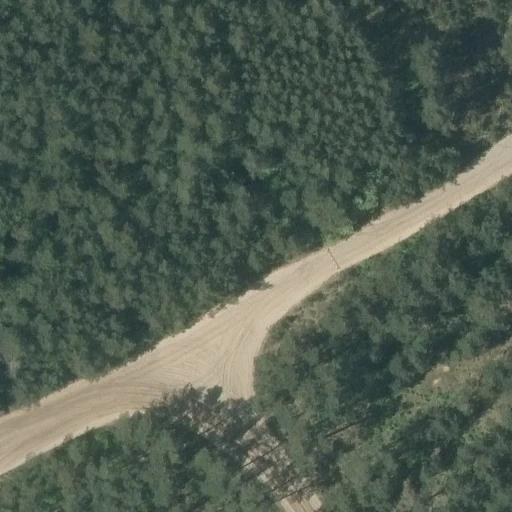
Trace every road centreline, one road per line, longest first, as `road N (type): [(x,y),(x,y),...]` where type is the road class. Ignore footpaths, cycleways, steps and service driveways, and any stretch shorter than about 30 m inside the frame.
road 1 (track): [(511,155),(0,449)]
road 2 (track): [(307,511),(185,345)]
